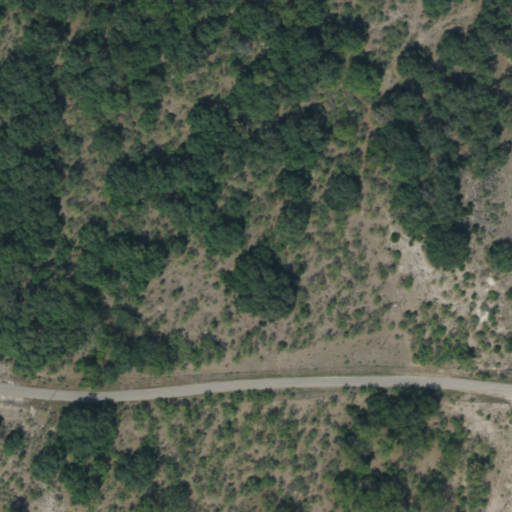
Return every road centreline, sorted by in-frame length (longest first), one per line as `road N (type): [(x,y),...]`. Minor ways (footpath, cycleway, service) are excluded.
road 1 (residential): [(511,500),(0,433)]
road 2 (residential): [(511,388),(315,383),(112,397),(0,388)]
